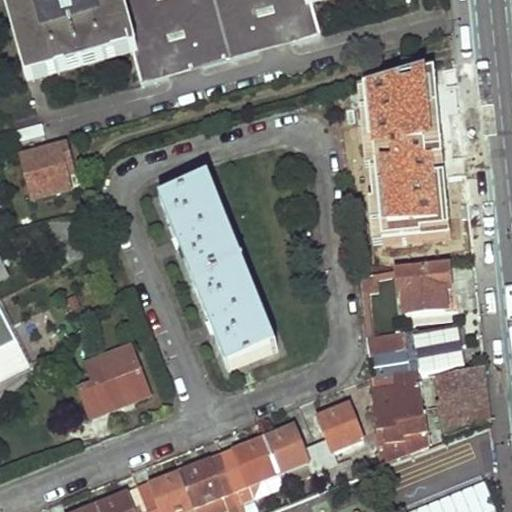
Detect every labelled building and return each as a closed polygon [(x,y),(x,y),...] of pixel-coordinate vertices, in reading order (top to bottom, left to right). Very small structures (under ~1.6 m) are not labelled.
[(11,0),(34,84),(134,55),(142,86),(323,37),(314,5),(332,0),(11,0)] [(380,98),(384,143),(437,138),(434,118),(427,118),(425,95),(380,98)] [(23,160),(33,203),(70,193),(65,170),(71,168),(67,148),(23,160)] [(162,202),(231,371),(278,351),(211,183),(162,202)] [(396,211),(401,259),(448,254),(447,236),(454,235),(452,204),(396,211)] [(102,249),(96,212),(49,225),(61,270),(102,249)] [(0,283),(9,279),(0,261),(0,283)] [(405,296),(406,318),(446,314),(445,292),(451,291),(450,270),(399,275),(401,296),(405,296)] [(0,307),(0,386),(11,382),(33,370),(0,307)] [(458,325),(414,333),(422,374),(466,366),(458,325)] [(383,458),(384,466),(431,447),(420,378),(422,378),(422,374),(414,333),(414,330),(368,338),(371,358),(376,358),(380,382),(398,380),(399,392),(375,395),(373,395),(380,459),(383,458)] [(81,391),(92,420),(125,408),(123,399),(147,391),(130,350),(88,366),(95,386),(81,391)] [(438,405),(445,437),(492,423),(487,369),(439,380),(442,405),(438,405)] [(399,392),(398,380),(380,382),(374,383),(375,395),(399,392)] [(0,407),(18,390),(11,382),(0,386),(0,407)] [(123,399),(125,408),(151,399),(147,391),(123,399)] [(265,442),(280,479),(311,466),(316,477),(327,472),(334,490),(359,480),(351,463),(339,467),(335,456),(365,443),(354,413),(338,418),(335,414),(320,420),(330,443),(306,453),(299,435),(283,442),(280,436),(265,442)] [(66,417),(51,422),(60,445),(75,439),(66,417)] [(280,479),(265,442),(251,447),(254,453),(240,460),(238,456),(212,467),(213,471),(199,476),(197,471),(184,477),(196,511),(244,511),(242,506),(255,500),(250,491),(280,479)] [(162,511),(161,511),(196,511),(184,477),(168,483),(170,488),(154,494),(162,511)] [(167,479),(140,491),(142,495),(148,511),(161,511),(162,511),(154,494),(170,488),(168,483),(167,479)] [(497,511),(485,485),(419,511),(497,511)] [(148,511),(142,495),(128,500),(130,504),(116,508),(115,504),(98,510),(98,511),(148,511)]
